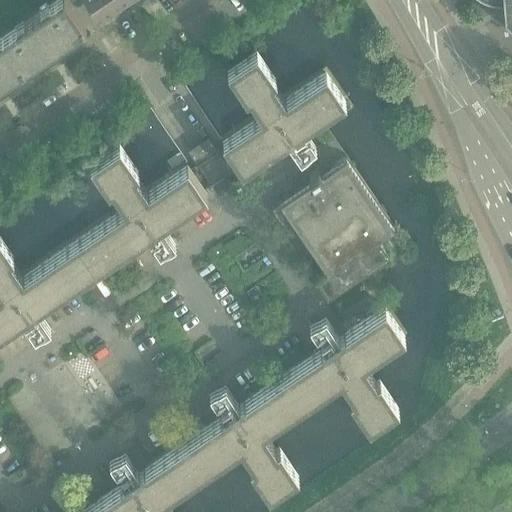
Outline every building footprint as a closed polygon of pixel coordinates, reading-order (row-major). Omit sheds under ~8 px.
[(66,0),(57,0),(7,34),(29,67),(85,29),(66,0)] [(89,0),(99,14),(119,0),(89,0)] [(511,0),(494,0),(495,0),(503,1),(504,21),(511,27),(511,0)] [(7,34),(0,38),(0,86),(29,67),(7,34)] [(249,95),(261,113),(223,139),(242,168),(343,99),(324,70),(285,96),(273,79),(276,76),(257,48),(227,68),(246,97),(249,95)] [(0,234),(0,332),(207,192),(187,163),(148,190),(135,172),(138,170),(119,141),(90,161),(109,190),(112,188),(123,204),(21,273),(10,256),(13,254),(0,234)] [(308,173),(317,186),(295,200),(284,208),(327,271),(315,279),(327,297),(390,255),(378,237),(394,227),(346,156),(321,173),(317,167),(308,173)] [(257,285),(248,291),(257,306),(267,300),(257,285)] [(353,395),(350,397),(369,425),(399,406),(379,377),(377,379),(365,362),(403,335),(383,306),(79,511),(174,511),(165,498),(241,447),(253,463),(250,465),(269,493),(298,473),(279,445),(276,447),(265,431),(341,379),(353,395)]
